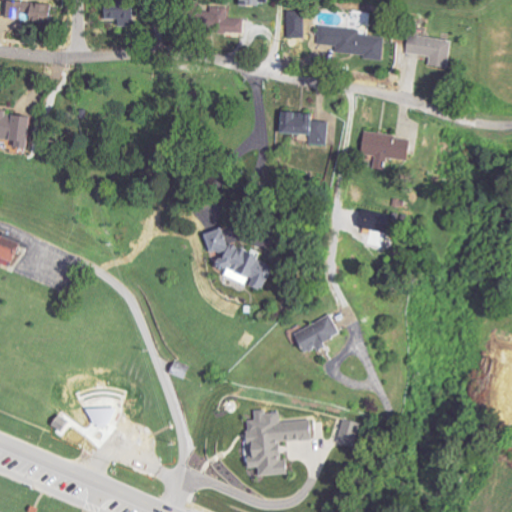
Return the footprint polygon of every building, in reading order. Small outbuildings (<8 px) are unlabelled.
[(35,8),(27,8),(27,1),(14,1),(13,17),(34,17),(35,8)] [(391,37),(366,35),(366,29),(323,26),(322,46),(340,47),(340,55),(390,58),(391,37)] [(412,54),(434,56),(434,66),(454,68),(457,40),(413,36),(412,54)] [(43,147),(45,115),(19,114),(19,111),(0,110),(0,137),(29,139),(29,146),(43,147)] [(333,122),(322,121),(322,113),(290,111),(289,133),(315,134),(315,144),(332,145),(333,122)] [(381,156),(379,168),(392,171),(399,136),(372,131),(367,154),(381,156)] [(213,234),(219,251),(235,256),(226,260),(228,266),(238,269),(236,276),(259,284),(262,275),(265,284),(278,288),(286,265),(272,261),(274,254),(240,243),(234,226),(213,234)] [(0,263),(0,232),(17,239),(15,243),(8,262),(7,261),(5,266),(0,263)] [(325,348),(350,336),(340,315),(304,332),(314,353),(325,348)] [(184,365),(179,378),(164,372),(170,359),(184,365)] [(62,433),(60,431),(53,424),(61,417),(69,426),(62,433)]
